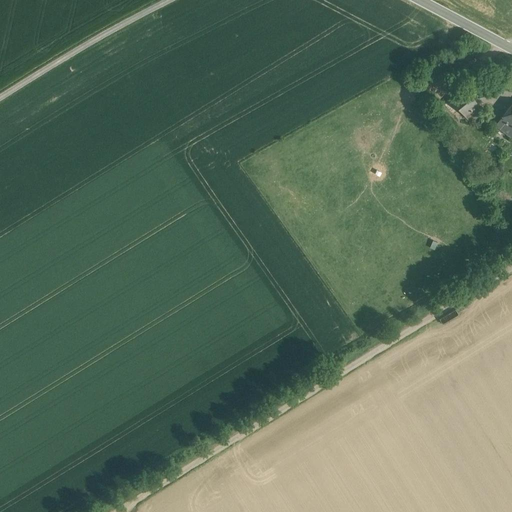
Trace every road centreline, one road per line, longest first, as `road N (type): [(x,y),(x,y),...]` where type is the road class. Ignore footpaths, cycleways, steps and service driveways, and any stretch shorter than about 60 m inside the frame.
road 1 (track): [(110,511),(511,266)]
road 2 (unclassified): [(0,97),(166,0)]
